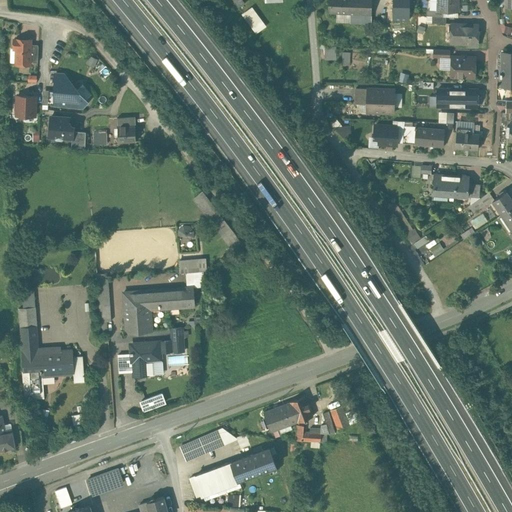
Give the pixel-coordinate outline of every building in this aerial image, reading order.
[(232,0),(238,9),(245,4),(242,0),(232,0)] [(371,0),(328,0),(328,13),(350,14),(372,15),(371,0)] [(392,0),(393,19),(409,19),(409,0),(392,0)] [(437,0),(438,10),(458,11),(458,0),(437,0)] [(251,7),(242,14),(257,33),(266,26),(251,7)] [(372,15),(350,14),(350,23),(371,24),(372,15)] [(464,23),(451,23),(451,33),(454,33),(454,43),(469,43),(471,45),(475,46),(477,43),(478,26),(468,26),(464,23)] [(31,39),(14,38),(14,48),(17,48),(16,63),(30,64),(30,62),(30,44),(31,39)] [(37,44),(30,44),(30,62),(38,62),(38,45),(37,44)] [(324,46),(324,60),(335,60),(336,46),(324,46)] [(449,50),(434,49),(434,57),(449,57),(449,50)] [(342,63),(350,64),(351,53),(342,52),(342,63)] [(511,53),(504,53),(504,64),(502,64),(502,73),(499,73),(500,76),(500,83),(502,83),(502,85),(511,85),(511,53)] [(475,56),(452,56),(451,77),(474,77),(475,56)] [(63,73),(55,73),(55,90),(54,104),(82,106),(87,100),(63,73)] [(477,89),(437,89),(437,107),(477,107),(477,89)] [(367,90),(356,90),(355,105),(367,105),(367,90)] [(381,90),(367,90),(367,105),(367,113),(380,114),(381,90)] [(394,91),(381,90),(380,114),(393,114),(394,91)] [(36,96),(17,95),(17,115),(35,116),(36,96)] [(506,112),(501,112),(500,125),(507,126),(507,125),(510,125),(510,121),(511,113),(506,112)] [(70,117),(51,116),(49,133),(52,133),(57,139),(61,139),(64,137),(72,138),(73,138),(74,130),(74,126),(72,126),(69,121),(69,120),(70,117)] [(135,117),(117,118),(118,126),(135,125),(135,117)] [(135,125),(118,126),(118,142),(136,141),(135,125)] [(397,128),(375,127),(374,139),(379,139),(378,144),(396,145),(397,144),(397,128)] [(416,128),(404,127),(402,144),(414,145),(416,128)] [(350,128),(335,129),(345,140),(351,139),(350,128)] [(445,130),(416,128),(414,145),(443,147),(445,130)] [(86,131),(74,130),(73,138),(72,138),(72,146),(85,147),(86,131)] [(106,132),(94,132),(94,144),(106,144),(106,132)] [(470,133),(456,132),(455,148),(478,149),(479,133),(473,133),(470,133)] [(375,163),(370,165),(373,174),(378,172),(375,163)] [(455,176),(434,175),(433,194),(454,195),(455,176)] [(469,177),(455,176),(454,195),(468,196),(469,177)] [(480,184),(472,184),(471,197),(479,197),(480,184)] [(493,200),(494,201),(502,214),(511,206),(511,200),(506,191),(493,200)] [(202,192),(194,199),(225,239),(233,232),(202,192)] [(488,192),(480,198),(485,205),(487,205),(494,201),(493,200),(488,192)] [(480,198),(469,206),(474,212),(485,205),(480,198)] [(511,206),(502,214),(511,228),(511,206)] [(472,220),(474,227),(485,222),(482,216),(472,220)] [(195,236),(195,226),(180,226),(181,237),(195,236)] [(469,230),(461,235),(464,239),(471,234),(469,230)] [(426,236),(414,244),(417,249),(429,241),(426,236)] [(439,244),(430,250),(435,256),(443,250),(439,244)] [(198,261),(178,262),(179,273),(185,273),(185,272),(199,271),(198,261)] [(199,271),(185,272),(185,273),(187,287),(193,287),(203,287),(203,271),(199,271)] [(108,278),(97,279),(101,333),(108,333),(107,321),(111,321),(108,278)] [(187,287),(123,292),(127,332),(151,330),(150,309),(194,305),(193,287),(187,287)] [(35,307),(19,308),(20,327),(36,325),(35,307)] [(195,321),(191,320),(190,323),(200,326),(203,317),(197,315),(195,321)] [(36,325),(20,327),(22,349),(38,348),(36,325)] [(183,333),(171,334),(172,341),(172,350),(172,352),(184,351),(183,333)] [(159,341),(144,343),(144,344),(132,346),(133,352),(130,352),(130,353),(131,353),(132,360),(133,360),(134,375),(144,374),(144,375),(145,375),(144,360),(160,358),(160,359),(161,359),(160,351),(159,341)] [(172,341),(159,341),(160,351),(172,350),(172,341)] [(61,353),(53,354),(51,347),(38,348),(22,349),(23,371),(42,369),(42,372),(54,371),(54,375),(64,375),(63,373),(74,373),(72,349),(61,350),(61,353)] [(168,356),(169,364),(189,364),(189,355),(168,356)] [(42,369),(23,371),(25,394),(32,393),(32,397),(44,396),(42,372),(42,369)] [(167,391),(144,399),(148,410),(171,401),(167,391)] [(305,395),(264,411),(272,431),(298,421),(313,416),(305,395)] [(349,425),(342,406),(331,410),(338,429),(349,425)] [(329,411),(323,413),(329,435),(335,433),(329,411)] [(356,422),(352,411),(346,413),(350,425),(356,422)] [(0,415),(0,450),(15,447),(12,430),(5,431),(2,416),(0,415)] [(304,425),(297,424),(295,440),(326,442),(326,433),(321,432),(310,431),(303,431),(304,425)] [(187,458),(237,441),(232,426),(182,443),(187,458)] [(269,448),(195,475),(202,494),(239,481),(238,479),(275,465),(276,466),(276,465),(269,447),(269,448)] [(118,468),(95,476),(87,479),(93,493),(123,482),(118,468)] [(62,501),(77,496),(73,484),(58,489),(62,501)] [(147,501),(149,509),(150,511),(168,511),(164,496),(147,501)] [(147,501),(140,503),(142,511),(149,509),(147,501)]
